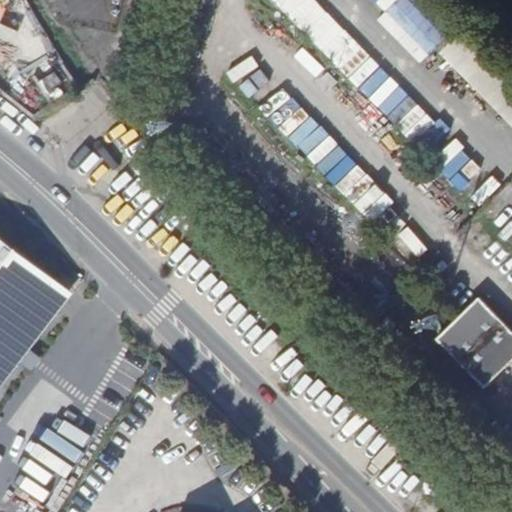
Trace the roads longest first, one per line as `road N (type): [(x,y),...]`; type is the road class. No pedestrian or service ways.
road 1 (secondary): [(365,511),(0,154)]
road 2 (unknown): [(118,264),(0,446)]
